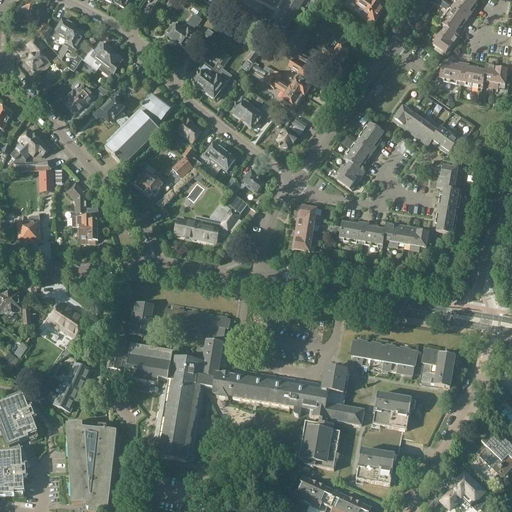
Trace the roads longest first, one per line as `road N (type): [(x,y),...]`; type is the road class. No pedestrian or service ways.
road 1 (residential): [(153,266),(137,223),(0,70)]
road 2 (residential): [(293,183),(424,0)]
road 3 (secondary): [(475,320),(258,279)]
road 4 (unclassified): [(475,320),(493,221),(511,171)]
road 5 (secondary): [(0,277),(153,266)]
road 6 (residential): [(316,0),(282,43),(195,0)]
road 7 (residential): [(407,511),(476,376)]
road 8 (residential): [(293,183),(174,91)]
